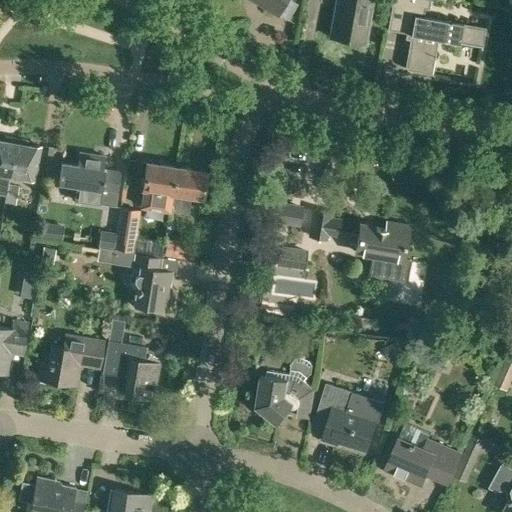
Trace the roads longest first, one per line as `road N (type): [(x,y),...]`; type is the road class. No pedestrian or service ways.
road 1 (residential): [(189,457),(235,176),(267,83)]
road 2 (residential): [(511,136),(327,106),(267,83)]
road 3 (residential): [(0,69),(196,88)]
road 4 (residential): [(189,457),(0,415)]
road 5 (residential): [(367,511),(277,474),(189,457)]
road 6 (residential): [(124,0),(267,83)]
